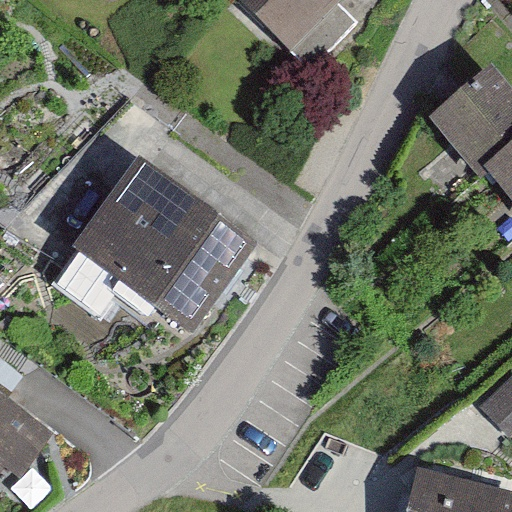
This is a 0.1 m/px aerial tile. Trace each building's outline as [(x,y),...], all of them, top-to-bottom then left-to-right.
[(363,0),(247,0),(318,74),(368,26),(355,13),(363,0)] [(511,79),(443,130),(485,187),(501,175),(511,189),(511,79)] [(272,254),(157,174),(70,299),(110,327),(141,282),(216,334),(272,254)] [(87,449),(0,372),(0,504),(22,480),(49,492),(87,449)] [(511,388),(489,410),(511,435),(511,388)] [(511,511),(511,487),(427,470),(417,511),(511,511)]
